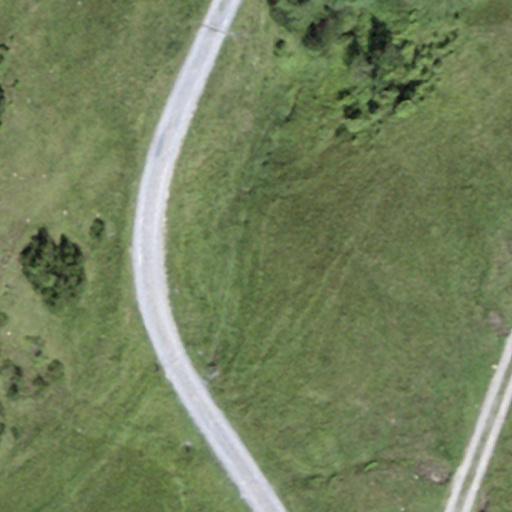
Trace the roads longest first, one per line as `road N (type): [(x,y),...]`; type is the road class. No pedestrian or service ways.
road 1 (track): [(266,511),(173,354),(149,259),(159,168),(227,0)]
road 2 (track): [(457,511),(511,367)]
